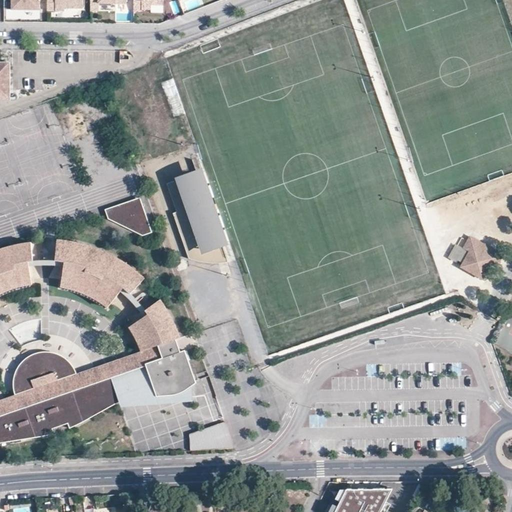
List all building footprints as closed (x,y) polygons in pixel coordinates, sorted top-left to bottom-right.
[(4,0),(5,10),(40,11),(39,0),(4,0)] [(66,7),(84,8),(83,0),(48,0),(48,10),(66,10),(66,7)] [(100,3),(128,3),(127,0),(91,0),(92,10),(100,10),(100,3)] [(144,8),(153,8),(153,3),(165,4),(165,0),(135,0),(135,10),(144,10),(144,8)] [(209,201),(199,173),(166,184),(167,188),(176,213),(172,214),(176,224),(180,223),(191,256),(195,254),(196,257),(203,260),(218,255),(219,256),(227,253),(225,247),(224,244),(212,212),(209,201)] [(139,198),(133,201),(135,207),(142,205),(139,198)] [(135,207),(133,201),(104,211),(108,220),(142,236),(152,233),(142,205),(135,207)] [(468,252),(460,267),(481,278),(489,264),(495,268),(502,255),(469,237),(462,248),(468,252)] [(123,288),(130,294),(142,281),(136,276),(130,271),(132,269),(121,262),(111,256),(102,252),(91,248),(80,245),(71,243),(70,245),(63,244),(56,243),(54,261),(63,262),(62,268),(59,288),(66,289),(74,292),(82,294),(91,298),(99,303),(106,309),(119,293),(123,288)] [(27,262),(32,262),(30,244),(26,244),(19,245),(10,247),(0,250),(0,295),(3,294),(8,292),(14,290),(19,288),(25,286),(31,286),(28,268),(27,262)] [(135,299),(130,294),(123,288),(119,293),(125,297),(130,302),(135,307),(139,312),(142,318),(147,314),(145,311),(140,305),(135,299)] [(140,352),(180,339),(177,331),(172,321),(165,309),(159,300),(145,311),(147,314),(142,318),(128,328),(131,333),(135,340),(138,346),(140,352)] [(0,414),(184,351),(180,339),(140,352),(75,375),(14,396),(0,400),(0,414)] [(184,351),(0,414),(0,444),(42,437),(53,434),(52,430),(67,424),(69,429),(80,424),(118,403),(117,399),(152,387),(156,397),(169,396),(173,396),(177,395),(180,393),(185,391),(195,384),(184,351)] [(14,396),(75,375),(73,370),(70,365),(66,361),(62,358),(56,355),(50,353),(43,353),(37,354),(31,356),(26,359),(21,364),(17,369),(14,375),(13,381),(13,389),(14,396)] [(311,415),(310,426),(326,427),(327,415),(311,415)] [(225,422),(195,433),(196,451),(234,449),(225,422)] [(440,450),(466,449),(465,437),(439,438),(440,450)] [(394,485),(347,486),(341,498),(339,504),(334,511),(381,511),(382,509),(388,498),(394,485)] [(341,498),(347,486),(342,486),(337,496),(341,498)] [(388,498),(382,509),(387,511),(392,500),(388,498)] [(329,511),(334,511),(339,504),(334,502),(329,511)]
